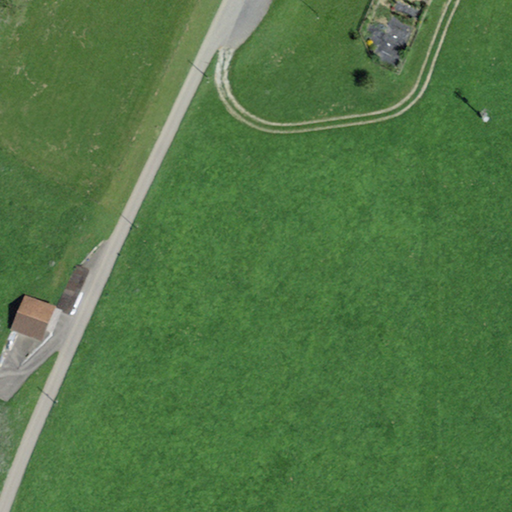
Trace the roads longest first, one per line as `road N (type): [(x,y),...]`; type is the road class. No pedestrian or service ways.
road 1 (residential): [(231,0),(67,350),(2,511)]
road 2 (track): [(454,0),(409,102),(384,114),(290,127),(243,116),(224,93),(222,20)]
